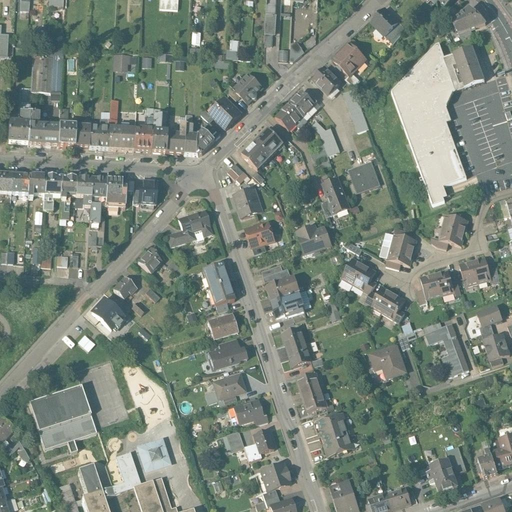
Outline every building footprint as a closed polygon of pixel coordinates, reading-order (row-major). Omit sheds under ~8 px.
[(19,0),(19,15),(29,15),(29,0),(19,0)] [(63,9),(63,0),(48,0),(48,9),(63,9)] [(267,0),(266,17),(277,17),(277,0),(267,0)] [(454,0),(434,0),(433,2),(437,6),(438,4),(445,10),(454,0)] [(399,26),(386,11),(372,24),(385,39),(399,26)] [(485,26),(469,11),(455,25),(459,36),(485,26)] [(309,25),(292,26),(292,37),(309,36),(309,25)] [(297,43),(286,50),(294,62),(305,55),(297,43)] [(366,63),(349,47),(333,63),(350,80),(366,63)] [(448,130),(446,126),(445,122),(441,110),(446,99),(449,92),(463,87),(453,58),(444,61),(439,47),(436,48),(391,95),(433,210),(445,205),(443,201),(440,192),(444,190),(467,182),(453,145),(451,139),(450,135),(448,130)] [(227,52),(227,61),(237,60),(237,51),(227,52)] [(484,84),(472,51),(453,58),(463,87),(465,91),(484,84)] [(33,55),(30,97),(61,98),(63,53),(47,52),(46,56),(33,55)] [(279,52),(279,62),(289,62),(290,52),(279,52)] [(113,57),(112,76),(127,77),(128,67),(136,68),(137,61),(129,60),(129,58),(113,57)] [(151,61),(142,60),(141,71),(150,72),(151,61)] [(183,64),(175,63),(175,73),(183,74),(183,64)] [(341,86),(325,70),(313,83),(327,98),(334,91),(335,92),(341,86)] [(262,92),(248,78),(235,91),(238,94),(236,96),(247,107),(251,103),(253,104),(254,104),(255,103),(256,102),(257,101),(257,99),(256,98),(262,92)] [(450,135),(451,139),(456,137),(446,110),(453,96),(465,91),(463,87),(449,92),(441,110),(445,122),(446,126),(448,130),(450,135)] [(354,92),(344,96),(358,136),(369,132),(354,92)] [(302,95),(290,107),(303,120),(306,124),(317,113),(316,113),(318,111),(315,108),(318,105),(311,98),(308,101),(302,95)] [(241,118),(224,102),(216,110),(218,112),(212,118),(210,116),(209,117),(214,122),(225,133),(241,118)] [(303,120),(290,107),(277,121),(290,134),(303,120)] [(22,127),(8,126),(7,147),(27,149),(29,118),(29,111),(21,110),(20,123),(22,124),(22,127)] [(209,117),(205,112),(201,116),(202,118),(209,126),(210,126),(214,122),(209,117)] [(75,131),(64,130),(65,124),(67,124),(67,113),(60,113),(57,150),(73,151),(75,131)] [(52,131),(34,130),(34,128),(37,126),(38,119),(29,118),(27,149),(50,150),(52,131)] [(161,133),(161,137),(157,137),(159,135),(160,120),(153,120),(153,125),(151,156),(165,157),(166,137),(166,134),(161,133)] [(134,135),(112,134),(115,132),(116,124),(109,124),(109,134),(108,153),(133,155),(134,136),(134,135)] [(148,135),(138,135),(138,136),(134,136),(133,155),(151,156),(153,125),(145,125),(145,131),(148,135)] [(325,134),(316,125),(312,129),(319,136),(325,134)] [(221,137),(210,126),(209,126),(203,132),(215,143),(221,137)] [(199,139),(191,138),(191,129),(185,129),(185,132),(184,138),(183,158),(198,158),(199,139)] [(80,131),(75,131),(73,151),(88,152),(90,132),(90,131),(80,131)] [(274,136),(269,131),(255,145),(271,160),(284,147),(274,136)] [(104,133),(90,132),(88,152),(108,153),(109,134),(104,133)] [(215,143),(203,132),(203,133),(201,138),(199,139),(198,158),(203,157),(215,143)] [(325,134),(319,136),(328,159),(340,155),(330,132),(325,134)] [(288,143),(278,133),(274,136),(284,147),(288,143)] [(184,138),(166,137),(165,157),(183,158),(184,138)] [(271,160),(255,145),(242,159),(258,174),(271,160)] [(243,174),(235,166),(230,170),(231,171),(238,179),(243,174)] [(370,166),(347,175),(353,190),(355,189),(357,196),(378,188),(370,166)] [(231,171),(227,175),(234,183),(238,179),(231,171)] [(243,174),(235,182),(239,187),(247,179),(243,174)] [(264,183),(256,175),(252,179),(260,187),(264,183)] [(11,178),(0,177),(0,196),(10,197),(11,178)] [(28,179),(11,178),(10,197),(27,198),(28,179)] [(45,180),(28,179),(27,198),(27,202),(32,203),(32,198),(43,199),(45,180)] [(61,181),(45,180),(43,199),(43,215),(51,216),(52,200),(60,200),(61,181)] [(76,181),(61,181),(60,200),(59,221),(68,221),(69,201),(75,201),(76,181)] [(91,182),(76,181),(75,201),(86,202),(81,205),(81,211),(89,212),(91,182)] [(106,183),(91,182),(89,212),(87,250),(94,251),(95,239),(97,239),(98,211),(104,211),(106,183)] [(121,184),(106,183),(104,211),(124,212),(125,192),(121,192),(121,184)] [(338,183),(323,189),(334,218),(349,213),(338,183)] [(156,186),(139,185),(138,207),(155,208),(156,186)] [(252,192),(233,199),(241,222),(262,215),(256,201),(255,201),(252,192)] [(204,215),(178,224),(182,236),(166,241),(170,252),(194,244),(197,246),(203,244),(204,241),(211,238),(204,215)] [(468,223),(445,218),(443,226),(444,226),(443,231),(463,237),(465,231),(466,231),(468,223)] [(268,226),(245,233),(252,252),(264,248),(271,245),(269,238),(271,237),(268,226)] [(315,235),(308,237),(306,232),(296,236),(305,258),(330,248),(324,230),(314,234),(315,235)] [(463,237),(443,231),(441,237),(440,237),(438,244),(461,250),(463,243),(462,242),(463,237)] [(407,235),(395,232),(394,238),(406,241),(407,235)] [(406,241),(394,238),(392,246),(393,246),(392,251),(413,257),(414,251),(415,252),(417,244),(406,241)] [(264,248),(252,252),(255,258),(266,254),(264,248)] [(151,251),(138,266),(151,277),(162,265),(158,261),(160,259),(151,251)] [(413,257),(392,251),(391,258),(389,257),(387,264),(401,268),(411,270),(413,263),(411,263),(413,257)] [(13,266),(13,255),(1,255),(1,266),(13,266)] [(56,269),(67,269),(67,258),(57,258),(56,269)] [(40,271),(50,272),(51,259),(40,259),(40,271)] [(485,260),(477,262),(478,263),(472,265),(478,286),(484,284),(484,285),(491,283),(488,272),(485,260)] [(360,265),(353,262),(341,283),(347,287),(348,285),(353,288),(364,270),(359,267),(360,265)] [(184,273),(173,263),(167,270),(184,285),(184,280),(184,273)] [(401,268),(387,264),(386,270),(400,274),(401,268)] [(472,265),(466,267),(466,266),(459,268),(466,291),(472,289),(472,287),(478,286),(472,265)] [(204,266),(184,273),(184,280),(202,274),(202,273),(206,272),(204,266)] [(206,272),(202,273),(202,274),(208,291),(227,285),(221,267),(206,272)] [(280,267),(261,275),(263,280),(280,274),(282,273),(280,267)] [(364,270),(353,288),(359,291),(358,292),(365,296),(372,283),(377,275),(370,271),(369,272),(364,270)] [(496,270),(488,272),(491,283),(492,285),(499,283),(496,270)] [(448,273),(441,275),(441,276),(436,278),(441,298),(447,296),(447,298),(454,296),(451,284),(448,273)] [(280,274),(263,280),(265,286),(282,281),(280,274)] [(436,278),(429,280),(429,278),(420,281),(424,293),(427,304),(435,301),(435,300),(441,298),(436,278)] [(136,292),(125,281),(113,294),(123,303),(125,301),(128,304),(133,300),(131,298),(136,292)] [(294,282),(266,291),(271,306),(298,297),(294,282)] [(377,286),(372,283),(365,296),(370,299),(372,296),(377,286)] [(457,283),(451,284),(454,296),(455,298),(461,296),(457,283)] [(227,285),(208,291),(215,311),(226,307),(233,304),(227,285)] [(389,293),(383,290),(377,299),(371,311),(377,314),(377,313),(382,316),(393,297),(388,294),(389,293)] [(160,301),(150,292),(145,297),(155,306),(160,301)] [(424,293),(416,295),(420,308),(428,306),(427,304),(424,293)] [(377,299),(372,296),(370,299),(365,308),(371,311),(377,299)] [(298,297),(271,306),(277,322),(292,317),(304,313),(298,297)] [(398,300),(393,297),(382,316),(388,319),(387,320),(394,324),(400,314),(406,303),(399,299),(398,300)] [(122,322),(103,304),(91,317),(110,335),(122,322)] [(146,314),(137,306),(132,311),(141,320),(146,314)] [(226,307),(215,311),(217,317),(228,313),(226,307)] [(497,310),(477,319),(481,331),(482,331),(491,328),(502,323),(497,310)] [(304,313),(292,317),(295,325),(307,321),(304,313)] [(405,317),(400,314),(394,324),(398,327),(400,325),(405,317)] [(232,318),(207,327),(213,343),(237,335),(232,318)] [(468,373),(451,327),(425,338),(429,349),(443,343),(449,359),(442,362),(448,380),(468,373)] [(491,328),(482,331),(481,331),(479,332),(481,338),(493,335),(491,328)] [(305,347),(300,331),(283,337),(288,353),(305,347)] [(493,335),(481,338),(483,345),(495,341),(493,335)] [(495,341),(483,345),(486,355),(507,348),(503,338),(495,341)] [(236,342),(218,348),(220,354),(233,349),(238,348),(236,342)] [(305,347),(288,353),(293,370),(311,364),(305,347)] [(507,348),(486,355),(490,365),(502,361),(510,358),(507,348)] [(220,354),(207,358),(212,374),(247,363),(243,352),(235,355),(233,349),(220,354)] [(396,351),(370,359),(375,374),(383,371),(387,382),(405,376),(396,351)] [(502,361),(490,365),(492,371),(503,367),(502,361)] [(315,376),(296,382),(308,416),(326,410),(315,376)] [(239,378),(215,386),(217,393),(215,394),(218,404),(222,403),(235,399),(245,395),(239,378)] [(79,391),(27,409),(43,455),(66,447),(69,455),(70,458),(77,455),(73,444),(95,437),(79,391)] [(235,399),(222,403),(224,408),(236,404),(235,399)] [(257,404),(228,414),(233,430),(262,420),(257,404)] [(326,416),(312,420),(317,436),(321,435),(318,425),(328,422),(326,416)] [(328,422),(318,425),(321,435),(322,439),(323,442),(348,434),(342,417),(328,422)] [(3,420),(0,423),(0,447),(15,431),(3,420)] [(225,451),(231,450),(231,454),(244,451),(240,433),(222,437),(225,451)] [(267,433),(252,438),(255,447),(243,451),(248,466),(261,461),(259,457),(274,452),(267,433)] [(348,434),(323,442),(325,447),(323,448),(324,449),(327,459),(354,451),(348,434)] [(509,440),(506,438),(504,439),(502,442),(502,443),(499,444),(502,454),(490,457),(495,473),(511,468),(511,440),(509,441),(509,440)] [(161,443),(135,451),(144,478),(170,469),(161,443)] [(29,462),(23,453),(17,456),(21,463),(27,466),(29,462)] [(488,453),(483,455),(485,461),(477,464),(478,467),(475,468),(478,477),(481,476),(483,483),(488,481),(487,481),(497,478),(495,473),(490,457),(488,453)] [(75,476),(84,501),(80,502),(82,511),(169,511),(160,483),(140,490),(129,458),(113,463),(122,488),(100,495),(92,470),(75,476)] [(448,464),(429,470),(431,475),(426,477),(429,486),(434,484),(439,498),(458,492),(448,464)] [(282,467),(259,475),(266,496),(289,488),(288,483),(285,472),(284,472),(282,467)] [(343,482),(328,487),(329,493),(340,489),(340,487),(344,486),(343,482)] [(344,486),(340,487),(340,489),(329,493),(335,511),(353,511),(354,511),(357,510),(349,484),(344,486)] [(67,509),(67,511),(77,511),(69,485),(57,489),(64,510),(67,509)] [(406,491),(385,497),(390,511),(396,511),(411,507),(406,491)] [(275,493),(262,498),(264,504),(277,499),(275,493)] [(390,511),(385,497),(368,503),(369,508),(367,509),(368,511),(390,511)] [(264,504),(254,508),(255,511),(260,511),(267,510),(270,509),(280,506),(277,499),(264,504)] [(5,504),(0,505),(0,511),(15,511),(12,502),(5,504)] [(280,506),(270,509),(270,511),(294,511),(291,502),(280,506)] [(503,511),(500,502),(483,509),(484,511),(503,511)]
